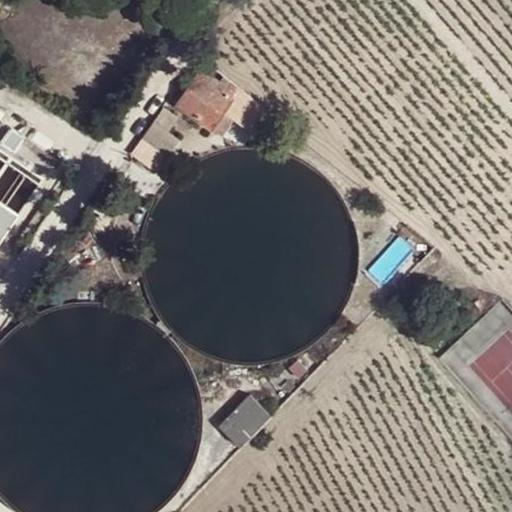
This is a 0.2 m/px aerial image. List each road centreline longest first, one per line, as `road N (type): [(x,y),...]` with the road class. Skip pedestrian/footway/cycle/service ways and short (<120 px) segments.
road 1 (residential): [(217,0),(0,305)]
road 2 (track): [(417,0),(511,109)]
